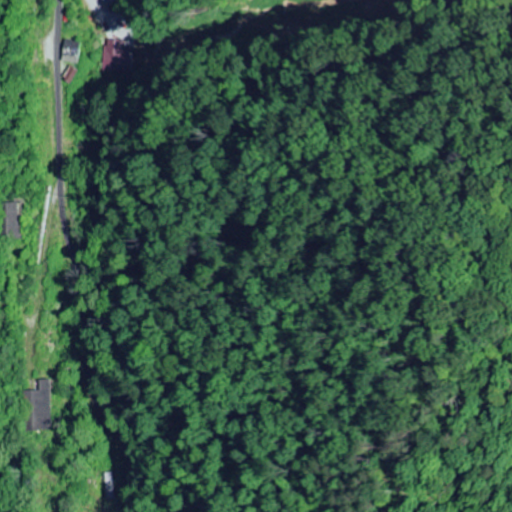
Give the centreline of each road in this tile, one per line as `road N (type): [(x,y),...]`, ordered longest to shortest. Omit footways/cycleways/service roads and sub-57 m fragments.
road 1 (residential): [(127,511),(131,461),(90,380),(82,293),(62,209),(58,0)]
road 2 (residential): [(61,184),(41,306),(24,315)]
